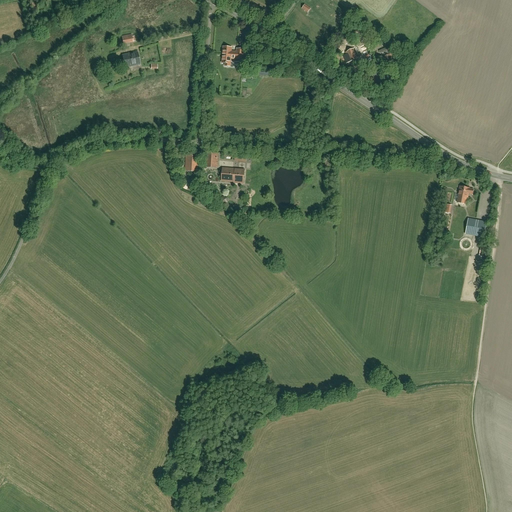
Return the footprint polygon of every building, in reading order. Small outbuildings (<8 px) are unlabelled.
[(302,9),(308,13),(311,9),(305,4),(302,9)] [(123,44),(133,42),(132,35),(122,37),(123,44)] [(223,47),(222,63),(225,63),(225,66),(230,66),(231,58),(236,59),(236,62),(243,62),(244,50),(237,49),(236,53),(231,52),(231,48),(223,47)] [(349,62),(356,59),(356,62),(359,61),(355,49),(345,53),(349,62)] [(122,55),(125,68),(140,65),(138,52),(122,55)] [(384,56),(386,63),(393,61),(390,54),(384,56)] [(107,73),(112,69),(107,62),(101,66),(107,73)] [(190,152),(190,171),(199,170),(198,152),(190,152)] [(206,154),(206,167),(217,167),(218,154),(206,154)] [(245,169),(234,169),(234,170),(222,169),(221,180),(234,181),(234,183),(244,183),(245,169)] [(460,187),(458,195),(459,195),(457,203),(465,204),(466,198),(467,198),(468,194),(472,195),(473,189),(469,189),(469,188),(460,187)] [(483,238),(486,222),(468,219),(465,234),(483,238)]
